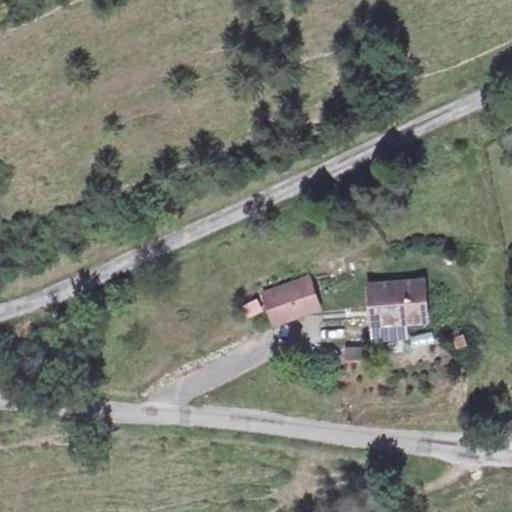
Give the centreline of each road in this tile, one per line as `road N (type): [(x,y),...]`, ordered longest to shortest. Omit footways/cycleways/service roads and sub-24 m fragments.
road 1 (unclassified): [(0,313),(46,300),(511,83)]
road 2 (unclassified): [(485,452),(0,400)]
